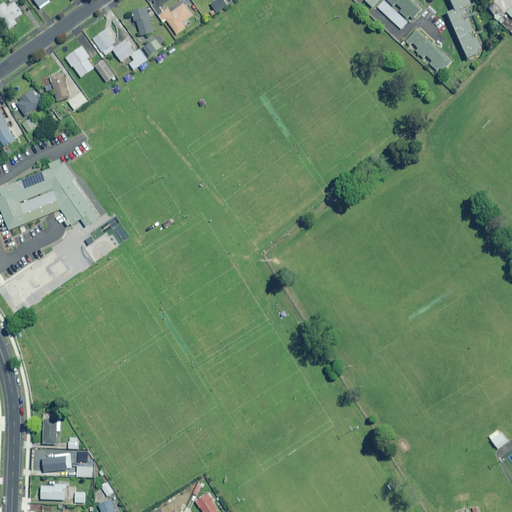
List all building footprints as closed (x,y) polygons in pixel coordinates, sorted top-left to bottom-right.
[(50,0),(26,0),(29,4),(33,1),(40,10),(51,2),(50,0)] [(170,0),(153,0),(160,8),(170,0)] [(227,6),(223,0),(217,0),(210,5),(216,13),(227,6)] [(412,0),(385,0),(394,7),(396,5),(401,9),(399,12),(408,20),(410,17),(414,20),(423,9),(412,0)] [(471,32),(475,30),(470,19),(466,21),(463,15),(466,13),(464,8),(470,5),(468,0),(465,0),(464,1),(464,0),(451,0),(455,8),(448,12),(468,58),(480,53),(478,50),(483,48),(478,38),(474,40),(471,32)] [(408,23),(384,1),(378,7),(402,29),(408,23)] [(23,14),(15,3),(8,8),(4,3),(0,5),(0,15),(9,30),(18,24),(15,20),(23,14)] [(192,15),(184,4),(172,13),(169,9),(159,16),(164,23),(167,20),(177,34),(186,29),(181,23),(192,15)] [(154,32),(146,7),(132,11),(135,22),(137,22),(141,36),(154,32)] [(114,50),(115,48),(113,46),(116,43),(105,30),(94,39),(107,55),(114,50)] [(451,63),(416,31),(406,42),(424,58),(426,55),(432,61),(429,63),(441,74),(451,63)] [(126,40),(115,48),(114,50),(123,62),(135,52),(126,40)] [(162,48),(157,40),(143,49),(148,57),(162,48)] [(90,57),(83,46),(66,58),(73,67),(74,66),(82,78),(95,68),(88,59),(90,57)] [(148,60),(140,49),(132,56),(135,60),(130,64),(134,70),(148,60)] [(115,76),(104,61),(96,67),(106,82),(115,76)] [(71,98),(64,72),(51,76),(58,102),(71,98)] [(42,104),(32,90),(20,98),(22,100),(17,104),(26,116),(42,104)] [(0,140),(5,147),(18,138),(12,129),(10,130),(0,106),(0,140)] [(36,127),(31,119),(23,124),(29,132),(36,127)] [(64,162),(0,188),(0,208),(9,229),(62,208),(72,225),(80,219),(85,225),(99,216),(64,162)] [(61,420),(45,419),(44,444),(57,445),(57,431),(61,432),(61,420)] [(508,441),(499,429),(489,436),(498,448),(508,441)] [(79,438),(70,438),(69,449),(78,449),(79,438)] [(68,470),(66,456),(42,459),(44,472),(68,470)] [(93,468),(78,467),(78,477),(92,478),(93,468)] [(203,486),(198,483),(193,493),(197,496),(203,486)] [(66,485),(55,484),(55,487),(42,486),(41,499),(65,500),(66,485)] [(114,493),(109,484),(102,488),(108,496),(114,493)] [(85,493),(76,492),(75,503),(84,503),(85,493)] [(217,511),(219,511),(208,494),(197,501),(203,511),(217,511)] [(116,511),(112,500),(99,505),(101,511),(116,511)]
